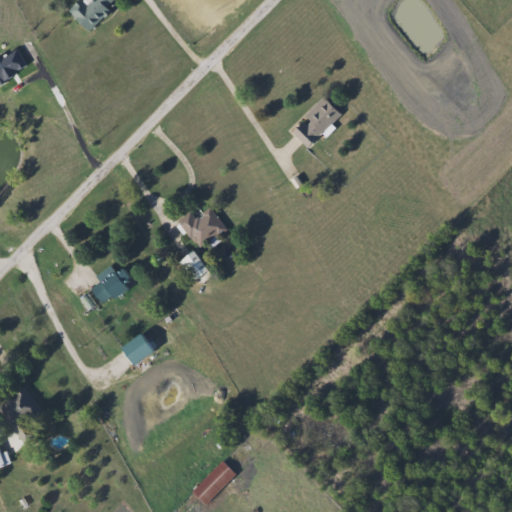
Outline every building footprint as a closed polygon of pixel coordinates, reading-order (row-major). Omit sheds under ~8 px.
[(64,11),(75,0),(112,0),(114,2),(84,31),(64,11)] [(306,148),(288,131),(321,97),(339,114),(306,148)] [(199,213),(208,207),(224,228),(197,249),(175,221),(194,207),(199,213)] [(188,282),(175,260),(191,251),(204,272),(188,282)] [(87,287),(112,273),(122,291),(97,305),(87,287)] [(39,413),(24,422),(34,437),(20,446),(0,413),(0,407),(25,391),(39,413)] [(0,443),(8,462),(0,466),(0,443)] [(204,505),(191,492),(221,462),(235,475),(204,505)]
